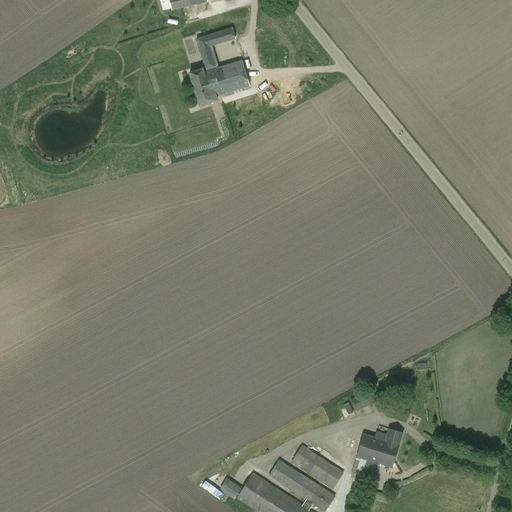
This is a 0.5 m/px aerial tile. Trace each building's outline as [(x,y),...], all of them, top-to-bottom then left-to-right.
[(169,0),(172,11),(208,3),(207,0),(169,0)] [(196,39),(206,73),(204,73),(203,69),(189,74),(199,107),(217,101),(216,97),(238,90),(249,86),(241,61),(217,69),(210,47),(236,40),(232,28),(196,39)] [(374,391),(352,397),(355,409),(378,403),(374,391)] [(349,402),(344,403),(348,414),(353,412),(349,402)] [(369,481),(374,463),(392,468),(402,433),(389,429),(385,441),(363,435),(357,458),(351,475),(369,481)] [(332,490),(343,473),(302,446),(291,463),(332,490)] [(323,511),(325,511),(335,497),(279,460),(269,476),(306,500),(313,505),(323,511)] [(253,474),(236,499),(256,511),(311,511),(309,510),(302,506),(253,474)] [(235,498),(242,487),(227,477),(220,489),(235,498)] [(208,480),(204,485),(218,496),(222,491),(208,480)] [(309,510),(313,505),(306,500),(302,506),(309,510)]
